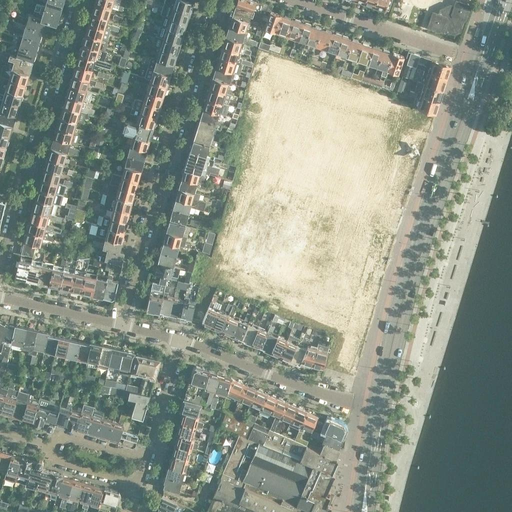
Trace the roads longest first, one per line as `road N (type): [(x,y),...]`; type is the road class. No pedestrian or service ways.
road 1 (secondary): [(386,413),(430,236),(510,0)]
road 2 (secondary): [(497,0),(418,233),(374,410)]
road 3 (residential): [(119,323),(215,0)]
road 4 (residential): [(0,288),(82,0)]
road 5 (residential): [(374,410),(183,342)]
road 6 (residential): [(453,55),(296,0)]
road 7 (residential): [(119,323),(0,300)]
road 8 (residential): [(145,457),(183,342)]
